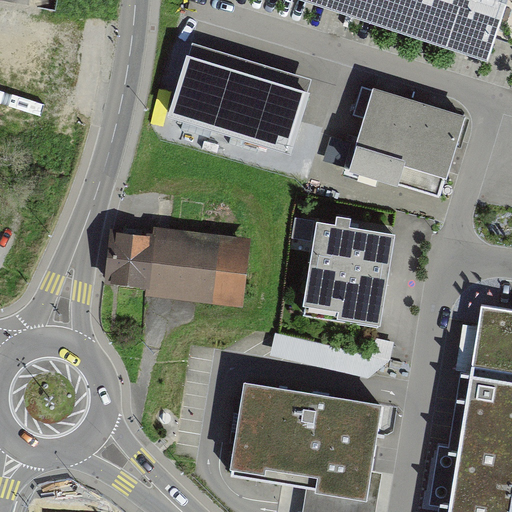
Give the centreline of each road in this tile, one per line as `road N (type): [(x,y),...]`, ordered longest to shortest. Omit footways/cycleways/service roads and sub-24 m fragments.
road 1 (residential): [(448,258),(489,120),(478,98),(202,15)]
road 2 (residential): [(138,0),(122,121),(68,289),(59,343)]
road 3 (residential): [(404,511),(448,258)]
road 4 (tertiary): [(183,511),(91,434)]
